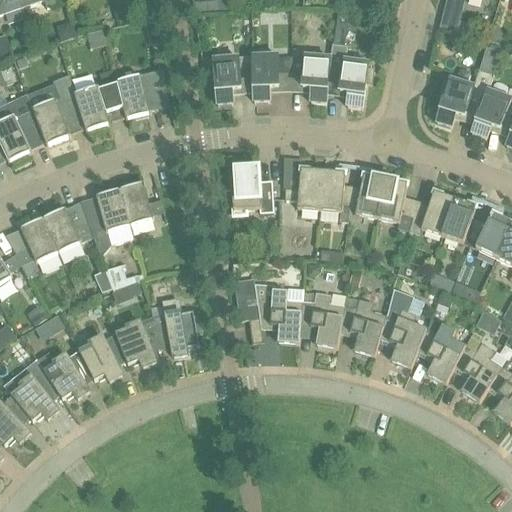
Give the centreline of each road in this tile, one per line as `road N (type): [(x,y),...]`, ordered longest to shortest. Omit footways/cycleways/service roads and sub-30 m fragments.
road 1 (residential): [(511,477),(437,423),(388,402),(337,389),(232,387),(123,422),(60,464),(13,511)]
road 2 (residential): [(0,211),(127,160),(199,146),(295,140),(390,150)]
road 3 (residential): [(390,150),(422,0)]
road 4 (residential): [(390,150),(511,188)]
